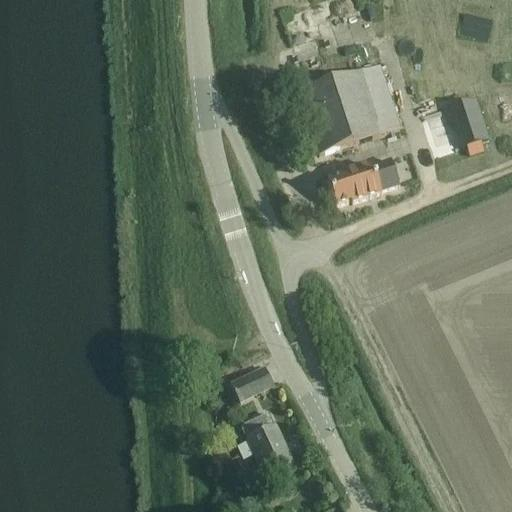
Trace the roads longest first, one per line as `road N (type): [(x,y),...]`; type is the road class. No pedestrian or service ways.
road 1 (unclassified): [(320,419),(290,258),(234,134),(201,88)]
road 2 (unclassified): [(320,419),(256,297),(201,88)]
